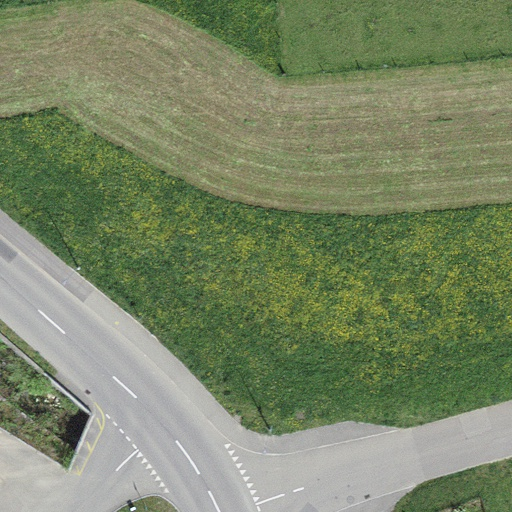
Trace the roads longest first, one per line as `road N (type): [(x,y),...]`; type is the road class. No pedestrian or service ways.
road 1 (tertiary): [(220,511),(161,422),(0,276)]
road 2 (residential): [(225,511),(511,430)]
